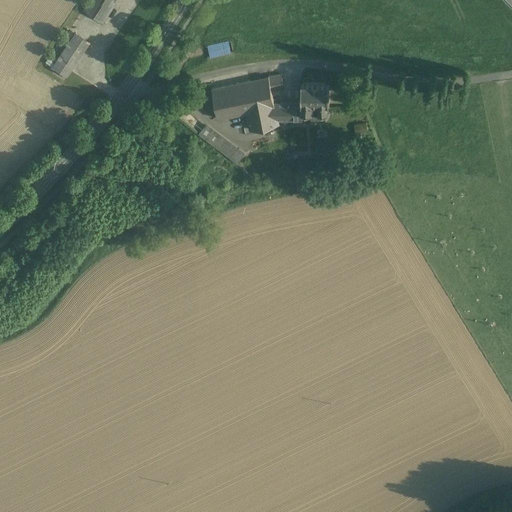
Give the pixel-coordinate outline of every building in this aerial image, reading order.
[(117,0),(89,0),(84,9),(103,22),(117,0)] [(75,32),(52,65),(65,74),(88,41),(75,32)] [(233,42),(204,48),(207,59),(235,52),(233,42)] [(281,72),(269,75),(272,91),(284,88),(281,72)] [(269,75),(213,86),(219,116),(247,110),(251,127),(278,121),(278,118),(274,102),(272,91),(269,75)] [(329,84),(302,84),(301,102),(301,110),(302,110),(306,110),(306,113),(319,113),(319,110),(328,111),(329,84)] [(301,102),(274,102),(278,118),(302,118),(302,110),(301,110),(301,102)] [(197,121),(188,114),(184,120),(193,126),(197,121)] [(210,128),(205,124),(198,132),(204,136),(210,128)] [(237,148),(210,128),(204,136),(230,157),(237,148)] [(243,153),(237,148),(230,157),(236,162),(243,153)]
